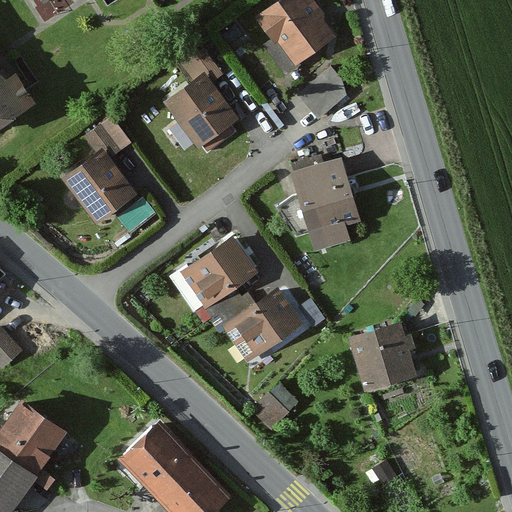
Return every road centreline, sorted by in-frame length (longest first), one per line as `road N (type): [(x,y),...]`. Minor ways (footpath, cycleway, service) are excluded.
road 1 (secondary): [(378,0),(511,431)]
road 2 (tertiary): [(84,302),(304,511)]
road 3 (residential): [(84,302),(293,139)]
